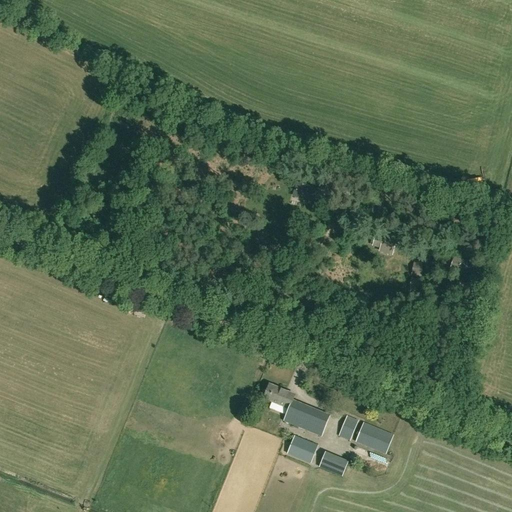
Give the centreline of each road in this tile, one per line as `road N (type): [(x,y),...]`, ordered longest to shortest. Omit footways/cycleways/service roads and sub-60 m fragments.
road 1 (track): [(303,355),(0,232)]
road 2 (unclassified): [(511,440),(303,355)]
